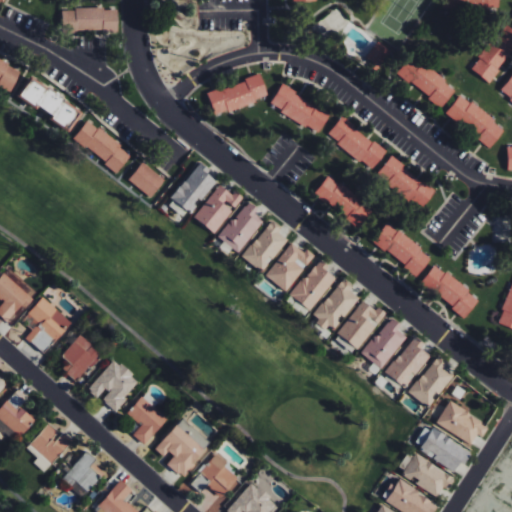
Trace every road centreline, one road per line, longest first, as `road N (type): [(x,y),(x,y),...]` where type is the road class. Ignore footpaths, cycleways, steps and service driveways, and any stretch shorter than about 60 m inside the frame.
road 1 (residential): [(165,106),(511,390)]
road 2 (residential): [(165,106),(222,63),(281,53),(338,73),(469,179),(511,188)]
road 3 (residential): [(0,347),(186,511)]
road 4 (residential): [(0,27),(78,71),(180,159)]
